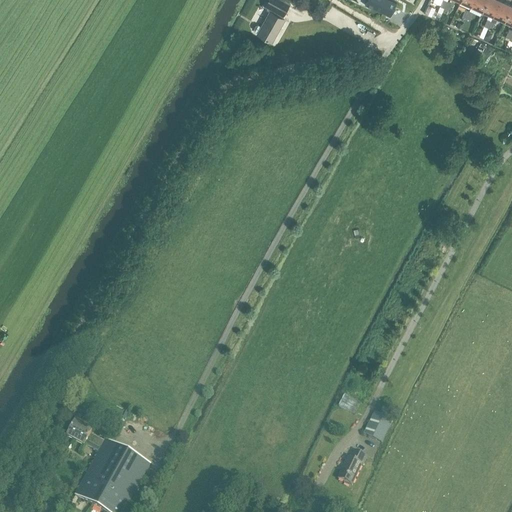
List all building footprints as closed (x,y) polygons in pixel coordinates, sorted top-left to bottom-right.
[(256,25),(254,28),(255,31),(258,33),(258,34),(272,42),(284,19),(282,17),(290,3),(283,0),(268,0),(268,1),(271,3),(267,10),(270,12),(262,26),(258,24),(256,25)] [(367,0),(365,5),(367,3),(376,7),(377,5),(383,8),(382,10),(387,13),(390,14),(391,12),(392,12),(396,2),(397,1),(394,0),(367,0)] [(473,0),(472,5),(483,10),(486,0),(473,0)] [(486,0),(483,10),(494,15),(500,0),(499,0),(486,0)] [(494,15),(504,20),(511,5),(500,0),(494,15)] [(478,48),(477,51),(487,56),(491,48),(480,43),(479,45),(484,48),(483,50),(478,48)] [(344,396),(338,408),(354,416),(360,404),(344,396)] [(366,434),(382,442),(393,420),(376,412),(366,434)] [(75,497),(102,511),(124,511),(133,497),(134,495),(147,470),(150,466),(106,441),(104,444),(90,436),(92,432),(75,423),(66,438),(83,448),(84,446),(98,454),(75,497)] [(338,479),(352,485),(362,464),(363,465),(367,456),(354,450),(350,458),(348,457),(338,479)]
